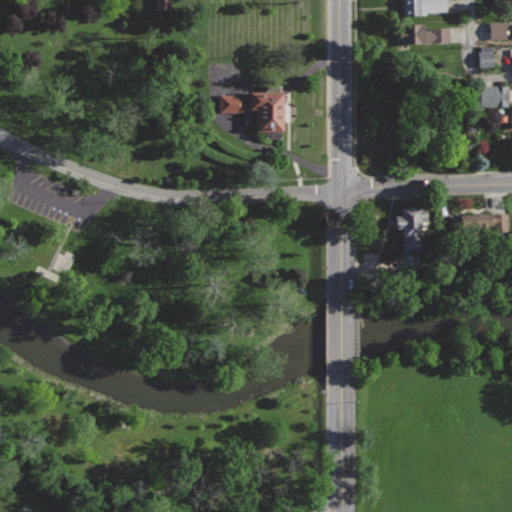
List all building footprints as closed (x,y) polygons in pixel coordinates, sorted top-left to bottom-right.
[(446,0),(402,0),(403,15),(425,14),(425,11),(446,10),(446,0)] [(504,21),(488,22),(489,39),(504,38),(504,21)] [(424,22),(397,23),(398,37),(401,37),(401,43),(449,41),(449,27),(424,28),(424,22)] [(491,46),(477,46),(478,67),(492,66),(491,46)] [(506,106),(506,85),(478,85),(478,106),(506,106)] [(281,92),(248,91),(247,109),(255,109),(254,130),(281,131),(281,92)] [(244,113),(245,94),(218,94),(217,112),(244,113)] [(428,206),(399,208),(400,215),(394,216),(395,228),(400,228),(401,249),(421,248),(420,222),(429,222),(428,206)] [(498,211),(454,214),(456,246),(485,244),(484,229),(498,228),(498,211)]
